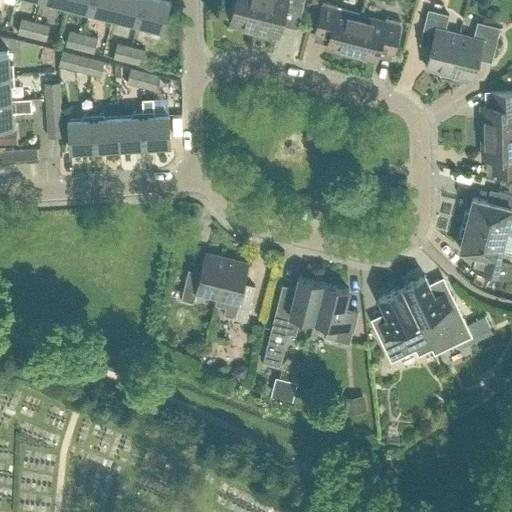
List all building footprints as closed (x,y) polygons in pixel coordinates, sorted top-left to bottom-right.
[(77,8),(88,11),(90,0),(64,0),(65,0),(78,4),(77,8)] [(98,14),(99,9),(113,13),(115,0),(90,0),(88,11),(98,14)] [(126,17),(125,21),(135,24),(141,0),(115,0),(113,13),(126,17)] [(161,26),(167,0),(141,0),(135,24),(146,26),(147,22),(161,26)] [(233,0),(228,21),(253,27),(260,0),(233,0)] [(278,33),(285,4),(301,8),(302,0),(260,0),(253,27),(278,33)] [(325,45),(350,51),(360,12),(336,6),(337,2),(326,0),(321,0),(314,32),(328,35),(325,45)] [(427,7),(419,42),(430,44),(425,65),(448,70),(458,31),(444,28),(448,12),(427,7)] [(384,19),(360,12),(350,51),(375,57),(377,48),(391,51),(400,18),(385,15),(384,19)] [(16,31),(30,35),(35,19),(20,15),(16,31)] [(48,22),(35,19),(30,35),(44,38),(48,22)] [(472,35),(458,31),(448,70),(472,76),(477,56),(490,59),(499,25),(476,19),(472,35)] [(65,43),(78,47),(82,31),(69,27),(65,43)] [(97,34),(82,31),(78,47),(93,50),(97,34)] [(0,73),(12,73),(11,62),(7,62),(6,48),(9,34),(0,32),(0,73)] [(112,55),(126,59),(130,45),(116,41),(112,55)] [(141,47),(130,45),(126,59),(137,62),(141,47)] [(58,63),(71,67),(76,51),(62,47),(58,63)] [(71,67),(85,71),(90,55),(76,51),(71,67)] [(90,55),(85,71),(99,74),(103,58),(90,55)] [(126,81),(140,84),(144,68),(129,65),(126,81)] [(144,68),(140,84),(154,88),(158,72),(144,68)] [(0,73),(0,97),(9,97),(8,83),(12,83),(12,73),(0,73)] [(43,81),(44,95),(60,94),(59,80),(43,81)] [(480,104),(481,129),(511,128),(511,88),(490,89),(490,104),(480,104)] [(44,95),(46,135),(63,134),(60,94),(44,95)] [(32,109),(32,95),(9,97),(0,97),(0,123),(10,123),(9,111),(32,109)] [(130,114),(116,115),(118,144),(142,142),(140,109),(130,110),(130,114)] [(151,109),(140,109),(142,142),(167,141),(166,113),(151,114),(151,109)] [(102,111),(92,112),(94,145),(118,144),(116,115),(102,116),(102,111)] [(80,118),(67,118),(68,147),(94,145),(92,112),(80,113),(80,118)] [(511,168),(511,128),(481,129),(481,155),(491,155),(492,169),(511,168)] [(0,157),(37,155),(36,146),(0,148),(0,157)] [(472,195),(465,221),(511,232),(511,192),(497,189),(494,200),(472,195)] [(511,253),(511,250),(511,251),(511,248),(511,232),(465,221),(459,247),(481,252),(477,266),(507,274),(511,253)] [(195,289),(216,294),(226,255),(204,250),(199,270),(188,267),(180,297),(192,300),(195,289)] [(247,260),(226,255),(216,294),(214,303),(225,306),(223,312),(233,315),(245,318),(254,283),(242,281),(247,260)] [(466,322),(452,293),(438,300),(424,272),(401,284),(431,346),(433,351),(456,341),(459,347),(492,331),(484,313),(466,322)] [(299,314),(313,317),(323,280),(298,274),(293,292),(280,289),(270,326),(263,360),(279,364),(287,330),(294,332),(299,314)] [(348,286),(323,280),(313,317),(328,321),(324,335),(348,341),(357,308),(343,305),(348,286)] [(391,323),(376,330),(390,359),(414,347),(417,353),(431,346),(401,284),(377,295),(391,323)] [(294,389),(281,384),(276,396),(289,401),(294,389)] [(366,409),(363,395),(342,399),(345,412),(366,409)]
